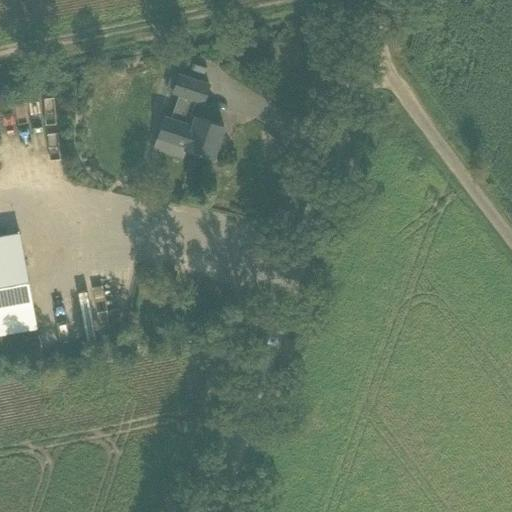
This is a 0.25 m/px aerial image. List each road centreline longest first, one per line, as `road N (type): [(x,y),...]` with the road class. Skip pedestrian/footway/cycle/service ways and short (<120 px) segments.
road 1 (unclassified): [(209,511),(366,50)]
road 2 (track): [(0,58),(291,0)]
road 3 (unclassified): [(511,242),(366,50)]
